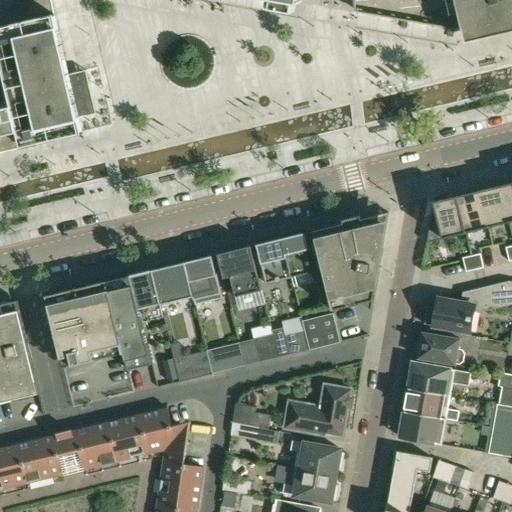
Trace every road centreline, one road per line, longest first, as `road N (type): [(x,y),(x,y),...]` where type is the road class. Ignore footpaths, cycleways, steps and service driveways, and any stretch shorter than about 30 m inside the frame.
road 1 (unclassified): [(0,263),(408,164)]
road 2 (residential): [(0,436),(230,382)]
road 3 (residential): [(390,342),(415,202),(408,164)]
road 4 (residential): [(360,511),(390,342)]
road 5 (residential): [(390,342),(230,382)]
road 6 (residential): [(230,382),(211,511)]
